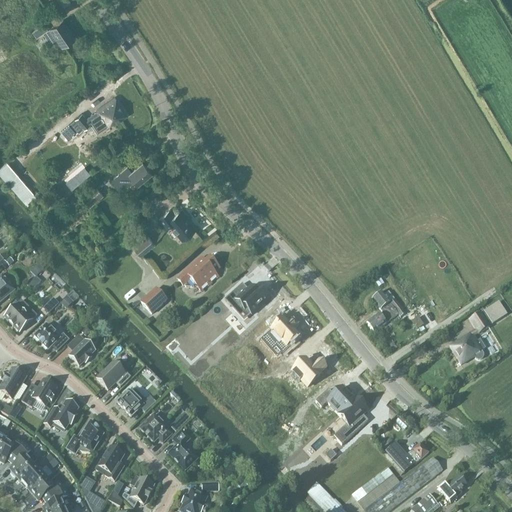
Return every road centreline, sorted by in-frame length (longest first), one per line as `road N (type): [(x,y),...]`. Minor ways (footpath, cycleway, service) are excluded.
road 1 (tertiary): [(511,494),(417,411),(296,271),(190,171),(163,103),(95,0)]
road 2 (residential): [(159,511),(167,477),(62,372),(0,335)]
